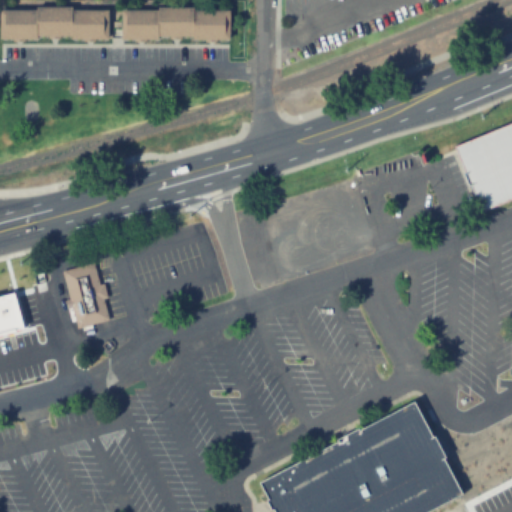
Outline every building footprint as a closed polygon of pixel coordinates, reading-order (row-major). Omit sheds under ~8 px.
[(121,9),(158,9),(158,6),(193,6),(193,9),(230,9),(230,39),(193,39),(193,34),(159,34),(159,39),(121,39),(121,9)] [(0,10),(35,10),(35,7),(71,7),(71,10),(107,10),(107,39),(70,39),(70,34),(36,34),(36,39),(0,39),(0,10)] [(511,121),(453,145),(479,209),(511,195),(511,121)] [(61,271),(76,327),(107,319),(93,262),(61,271)] [(259,484),(273,511),(419,511),(459,491),(411,401),(259,484)]
